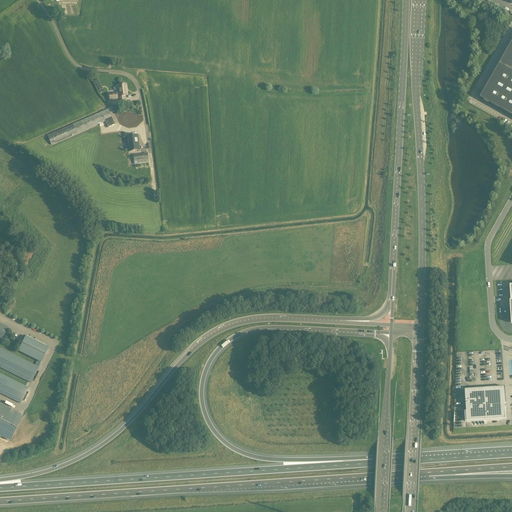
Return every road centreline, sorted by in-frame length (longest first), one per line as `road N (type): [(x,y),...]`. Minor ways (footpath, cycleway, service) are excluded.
road 1 (motorway): [(372,463),(249,456),(210,425),(202,387),(218,348),(255,329),(390,332)]
road 2 (motorway): [(0,500),(427,473)]
road 3 (motorway): [(339,322),(259,320),(217,331),(108,441),(60,467),(0,480)]
road 4 (motorway): [(372,463),(0,488)]
road 5 (primary): [(420,330),(418,0)]
road 6 (primary): [(406,0),(390,306)]
road 7 (primary): [(410,511),(420,330)]
road 8 (primary): [(390,332),(381,511)]
road 9 (unclassified): [(142,104),(131,74),(77,65),(36,0)]
road 10 (unclassified): [(511,339),(493,328),(488,261),(491,234),(511,199)]
road 11 (motorway): [(511,454),(372,463)]
